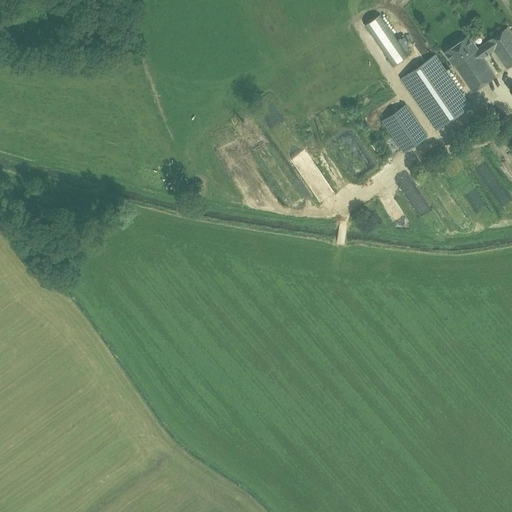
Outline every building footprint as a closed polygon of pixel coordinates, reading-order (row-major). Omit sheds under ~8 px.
[(511,34),(507,27),(488,41),(489,43),(494,50),(506,68),(511,63),(511,34)] [(469,35),(444,52),(472,91),(494,76),(482,57),(494,50),(489,43),(479,51),(469,35)] [(471,106),(435,55),(401,78),(436,130),(471,106)] [(427,136),(405,105),(380,120),(404,152),(427,136)] [(300,150),(289,159),(301,174),(312,164),(300,150)] [(257,180),(267,173),(259,160),(248,167),(257,180)] [(317,171),(301,179),(305,186),(310,183),(316,196),(327,191),(317,171)]
